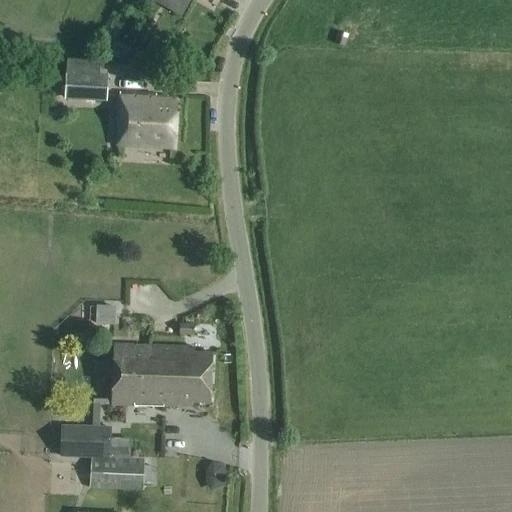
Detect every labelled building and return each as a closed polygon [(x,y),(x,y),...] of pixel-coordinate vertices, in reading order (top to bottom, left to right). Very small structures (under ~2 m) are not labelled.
[(107,103),(109,76),(67,74),(65,101),(107,103)] [(173,149),(176,103),(156,102),(156,96),(120,94),(117,145),(173,149)] [(125,166),(127,158),(93,153),(92,162),(125,166)] [(109,294),(106,303),(125,308),(128,299),(109,294)] [(209,401),(211,353),(194,353),(194,347),(115,344),(113,404),(179,407),(179,400),(209,401)] [(100,426),(93,426),(62,425),(62,457),(93,458),(111,458),(111,452),(112,438),(112,426),(100,426)] [(130,447),(151,449),(152,440),(130,438),(130,447)] [(93,458),(92,489),(144,490),(145,459),(111,458),(93,458)]
